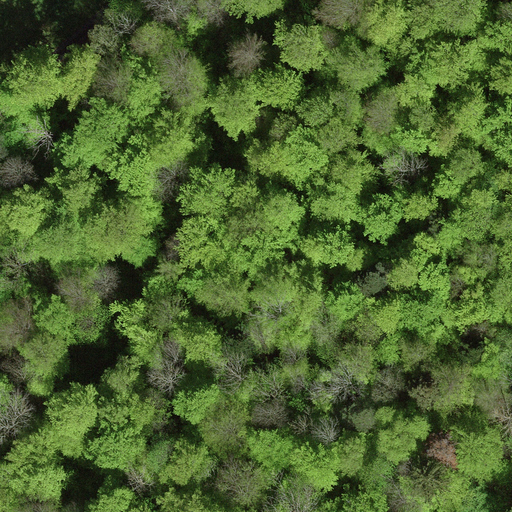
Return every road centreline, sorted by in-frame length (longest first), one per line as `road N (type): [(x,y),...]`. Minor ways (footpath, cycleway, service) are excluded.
road 1 (track): [(246,0),(217,143),(167,261),(81,410),(0,494)]
road 2 (track): [(130,0),(0,104)]
